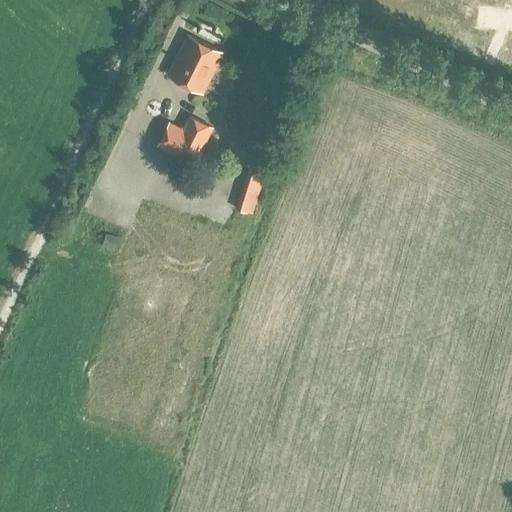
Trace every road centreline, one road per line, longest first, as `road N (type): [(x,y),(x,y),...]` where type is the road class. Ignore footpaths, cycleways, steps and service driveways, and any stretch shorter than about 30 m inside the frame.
road 1 (residential): [(443,393),(82,268),(38,366)]
road 2 (track): [(124,178),(266,233),(511,203)]
road 3 (unclassified): [(511,111),(270,0)]
road 4 (residential): [(443,393),(486,268)]
road 5 (residential): [(403,511),(443,393)]
